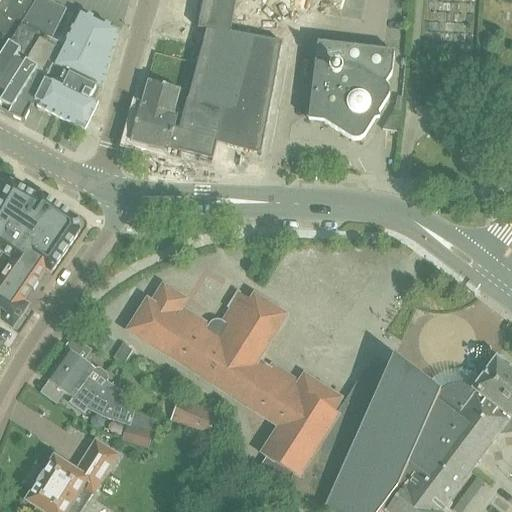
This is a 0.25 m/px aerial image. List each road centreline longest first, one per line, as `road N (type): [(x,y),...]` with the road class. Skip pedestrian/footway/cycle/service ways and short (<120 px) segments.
road 1 (tertiary): [(490,275),(402,212),(382,207),(120,194)]
road 2 (unknown): [(274,202),(307,32),(317,23),(380,22),(385,0)]
road 3 (residential): [(120,194),(109,233),(0,394)]
road 4 (residential): [(99,189),(150,0)]
